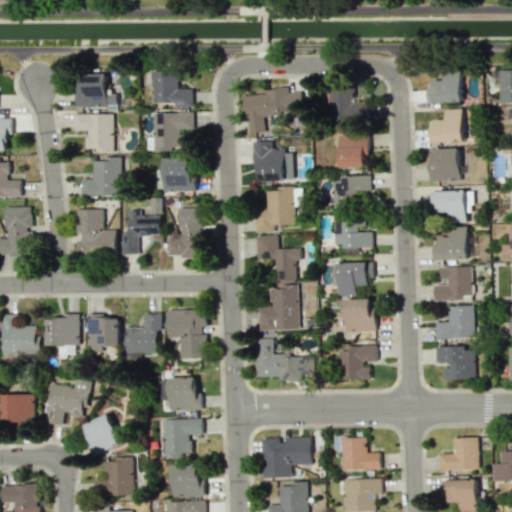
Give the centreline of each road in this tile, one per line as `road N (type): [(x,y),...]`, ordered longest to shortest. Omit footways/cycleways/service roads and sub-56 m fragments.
road 1 (residential): [(241,511),(225,92),(240,67),(376,63),(398,77),(413,409)]
road 2 (residential): [(511,408),(237,410)]
road 3 (residential): [(233,282),(0,284)]
road 4 (residential): [(60,284),(56,181),(39,82)]
road 5 (residential): [(68,511),(66,458),(0,458)]
